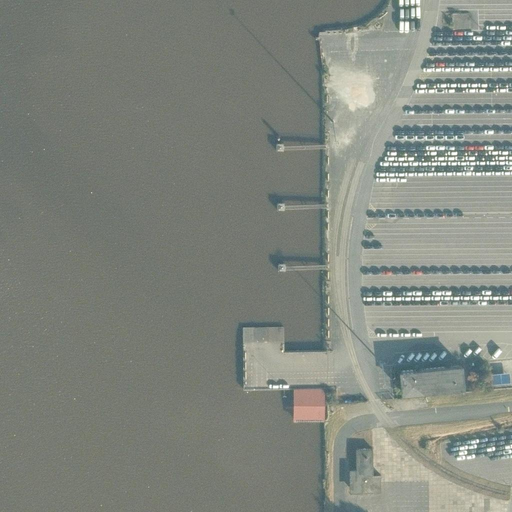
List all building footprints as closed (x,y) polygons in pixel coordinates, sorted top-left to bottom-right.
[(469,10),(452,11),(453,27),(470,26),(469,10)] [(461,363),(400,368),(401,392),(464,386),(461,363)] [(508,372),(491,373),(492,382),(509,381),(508,372)] [(323,384),(292,385),(293,418),(323,418),(323,384)] [(373,474),(372,447),(356,447),(356,468),(349,468),(349,491),(381,491),(380,474),(373,474)]
